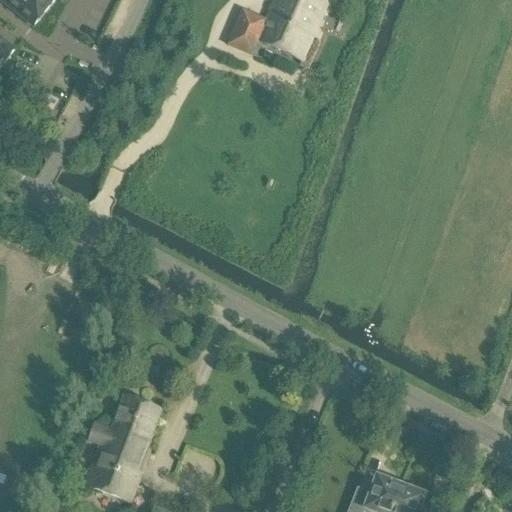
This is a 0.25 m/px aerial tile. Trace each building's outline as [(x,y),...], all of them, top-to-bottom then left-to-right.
[(0,0),(0,23),(9,28),(24,0),(0,0)] [(226,47),(250,57),(256,43),(302,64),(330,0),(274,0),(265,22),(241,12),(226,47)] [(99,448),(96,455),(83,489),(129,506),(149,453),(145,451),(160,412),(122,397),(109,432),(94,427),(88,444),(99,448)] [(391,511),(400,489),(376,480),(370,496),(356,491),(348,511),(391,511)] [(400,489),(391,511),(419,511),(424,498),(400,489)]
